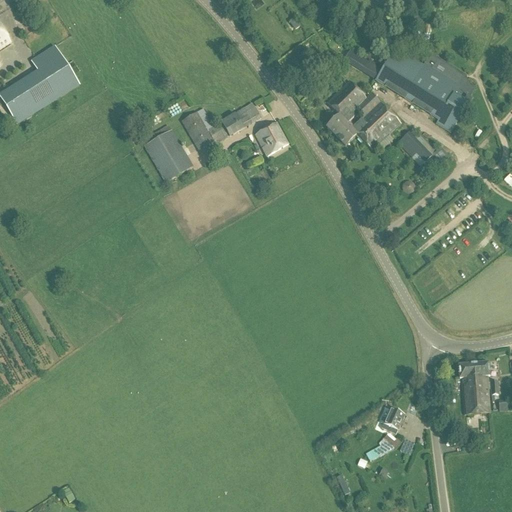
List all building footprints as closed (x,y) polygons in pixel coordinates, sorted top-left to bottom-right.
[(264,0),(257,4),(261,12),(269,8),(265,0),(264,0)] [(292,28),(295,32),(301,28),(298,23),(292,28)] [(0,50),(10,44),(0,27),(0,50)] [(388,43),(384,48),(390,52),(393,47),(388,43)] [(0,96),(0,99),(17,126),(80,86),(55,47),(0,82),(6,92),(0,96)] [(350,52),(344,62),(362,73),(368,63),(350,52)] [(399,64),(390,59),(376,82),(408,101),(439,119),(437,124),(451,132),(467,104),(465,102),(473,88),(462,81),(460,74),(429,56),(423,67),(404,56),(399,64)] [(327,129),(335,137),(355,116),(353,114),(365,100),(349,83),(327,104),(340,116),(327,129)] [(401,125),(371,94),(365,100),(353,114),(355,116),(335,137),(346,148),(357,136),(359,138),(358,140),(363,145),(364,144),(373,152),(401,125)] [(181,107),(171,112),(175,119),(184,115),(181,107)] [(235,115),(244,130),(261,119),(255,108),(246,114),(244,110),(235,115)] [(216,146),(207,131),(197,114),(181,123),(200,155),(216,146)] [(244,130),(235,115),(221,124),(230,138),(244,130)] [(207,131),(216,146),(230,138),(221,124),(207,131)] [(255,137),(267,158),(288,146),(282,134),(283,133),(278,124),(255,137)] [(420,151),(428,143),(416,130),(408,138),(420,151)] [(172,131),(153,143),(144,148),(165,185),(194,169),(172,131)] [(223,146),(225,152),(235,148),(233,143),(223,146)] [(367,182),(373,177),(369,172),(362,177),(367,182)] [(474,366),(478,416),(491,415),(488,377),(489,377),(488,365),(474,366)] [(478,416),(474,366),(459,367),(460,380),(463,380),(466,417),(478,416)] [(392,430),(398,432),(405,418),(390,411),(383,426),(392,430)] [(398,432),(392,430),(390,433),(384,441),(395,450),(401,443),(395,436),(398,432)] [(404,451),(413,453),(416,441),(407,439),(404,451)] [(364,469),(366,464),(361,461),(358,467),(364,469)] [(336,479),(345,497),(350,494),(341,477),(336,479)]
